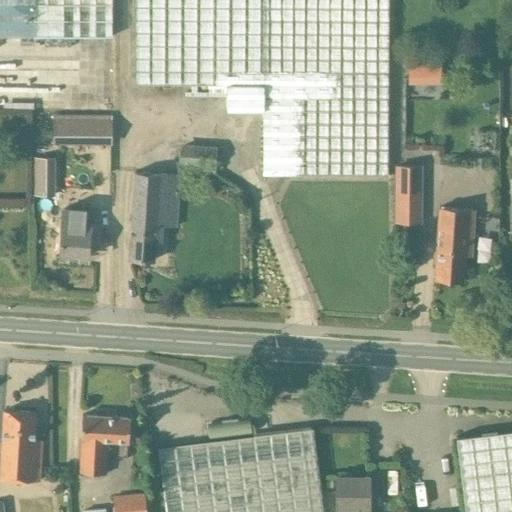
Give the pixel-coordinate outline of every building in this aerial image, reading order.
[(0,0),(0,34),(109,35),(109,0),(0,0)] [(388,175),(388,0),(136,0),(136,83),(227,84),(227,110),(263,110),(263,174),(388,175)] [(409,83),(441,83),(441,58),(409,58),(409,83)] [(32,116),(32,136),(53,136),(53,116),(32,116)] [(217,147),(184,145),(181,145),(179,172),(215,174),(217,147)] [(32,156),(32,193),(54,193),(54,156),(32,156)] [(424,221),(424,163),(397,163),(397,221),(424,221)] [(176,225),(179,175),(135,172),(129,257),(154,259),(156,239),(161,240),(162,224),(176,225)] [(88,255),(90,230),(92,205),(71,204),(68,228),(62,228),(60,253),(88,255)] [(471,256),(474,209),(440,207),(435,278),(463,280),(465,255),(471,256)] [(39,480),(42,439),(34,438),(36,411),(4,409),(0,477),(39,480)] [(129,441),(130,416),(83,414),(80,471),(106,473),(108,440),(129,441)] [(467,511),(321,511),(311,428),(158,447),(166,511),(511,511),(511,431),(458,438),(467,511)] [(336,511),(369,511),(370,475),(336,475),(336,511)] [(113,511),(149,511),(148,492),(112,495),(113,511)]
